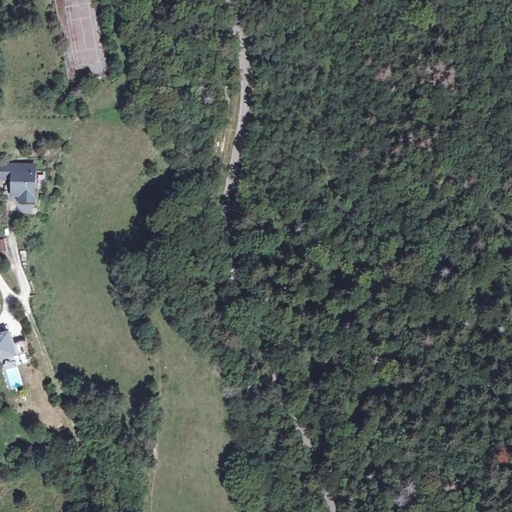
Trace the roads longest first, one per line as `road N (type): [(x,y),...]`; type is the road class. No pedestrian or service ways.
road 1 (residential): [(229,0),(246,84),(227,214),(236,279),(335,511)]
road 2 (track): [(42,348),(79,436),(89,511)]
